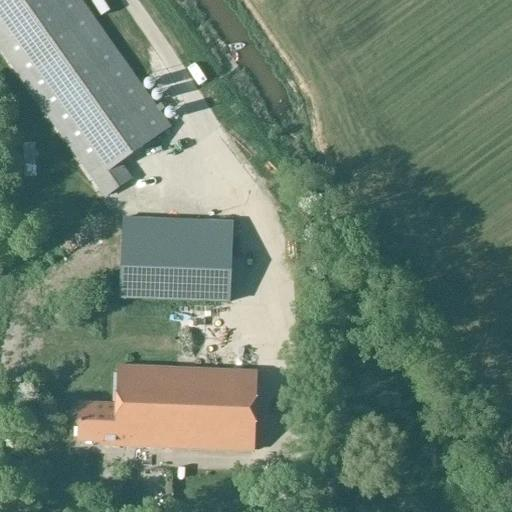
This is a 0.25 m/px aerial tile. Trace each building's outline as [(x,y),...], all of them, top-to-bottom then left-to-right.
[(172,127),(140,83),(80,0),(0,0),(0,52),(105,201),(122,188),(132,181),(120,164),(172,127)] [(13,175),(25,175),(25,141),(12,141),(13,175)] [(121,299),(231,303),(234,221),(124,217),(121,299)] [(117,404),(115,448),(257,453),(258,371),(118,365),(117,404)] [(100,447),(115,448),(117,404),(78,402),(78,442),(101,444),(100,447)] [(430,452),(432,468),(440,467),(438,451),(430,452)] [(142,470),(131,471),(134,490),(145,488),(142,470)]
